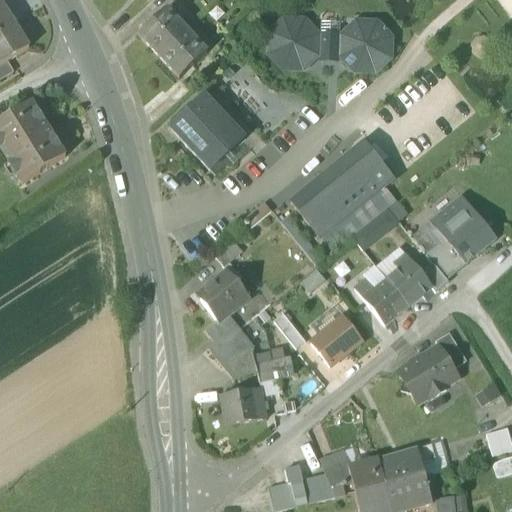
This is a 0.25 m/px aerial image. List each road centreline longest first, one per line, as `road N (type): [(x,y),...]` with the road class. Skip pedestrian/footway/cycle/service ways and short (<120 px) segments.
road 1 (tertiary): [(61,0),(113,118),(141,228),(173,511)]
road 2 (residential): [(190,511),(464,295)]
road 3 (track): [(511,365),(464,295),(511,256)]
